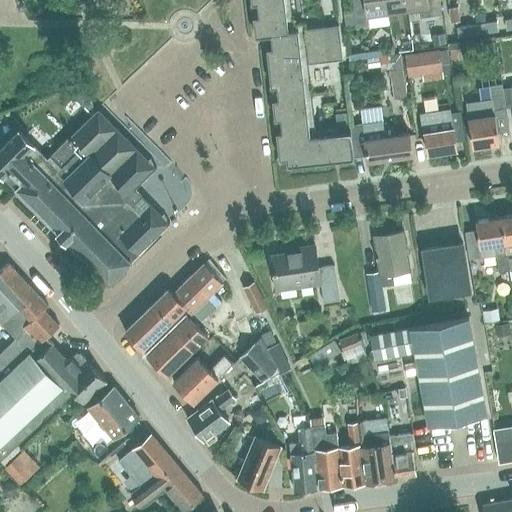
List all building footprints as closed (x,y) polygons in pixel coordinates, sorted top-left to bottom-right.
[(252,0),(252,1),(258,0),(260,13),(254,14),(257,34),(267,33),(272,85),(278,84),(279,97),(273,98),(276,118),(281,117),(283,130),(277,131),(280,158),(287,157),(288,164),(334,159),(339,158),(354,157),(351,130),(339,132),(311,135),(302,63),(328,60),(325,25),(289,29),(285,0),(252,0)] [(390,22),(386,0),(353,0),(357,24),(369,22),(370,24),(390,22)] [(408,7),(407,0),(386,0),(390,22),(392,21),(391,17),(401,16),(400,8),(408,7)] [(440,0),(407,0),(408,7),(419,6),(420,15),(442,12),(440,0)] [(458,6),(449,7),(451,21),(460,19),(458,6)] [(485,13),(476,14),(477,23),(486,22),(485,13)] [(486,22),(477,23),(478,33),(498,30),(497,20),(486,22)] [(477,23),(457,26),(458,36),(478,33),(477,23)] [(444,33),(434,35),(435,44),(446,42),(444,33)] [(412,38),(397,40),(399,51),(413,49),(412,38)] [(423,67),(441,65),(439,49),(407,54),(410,74),(424,71),(423,67)] [(407,95),(400,53),(380,56),(382,69),(390,67),(395,97),(407,95)] [(85,79),(65,87),(67,88),(92,113),(91,113),(92,114),(94,112),(93,111),(94,110),(95,110),(87,79),(85,79)] [(480,98),(481,102),(466,104),(473,145),(499,142),(494,108),(506,106),(503,82),(490,84),(492,96),(480,98)] [(124,196),(152,169),(156,165),(99,107),(95,111),(94,112),(92,114),(73,134),(72,133),(50,154),(62,167),(58,171),(50,178),(38,166),(22,182),(16,188),(109,282),(131,260),(132,260),(131,259),(170,221),(151,202),(139,214),(129,204),(113,204),(113,201),(113,196),(124,196)] [(440,128),(425,130),(428,152),(457,148),(455,140),(465,139),(460,110),(451,111),(438,113),(440,128)] [(395,125),(383,127),(382,119),(362,122),(368,162),(412,155),(408,131),(396,133),(395,125)] [(9,170),(22,182),(38,166),(50,178),(58,171),(17,129),(0,146),(0,172),(3,175),(9,170)] [(511,213),(501,215),(509,268),(509,269),(511,268),(511,213)] [(477,229),(465,231),(470,258),(496,254),(499,271),(509,269),(509,268),(501,215),(476,219),(477,229)] [(380,270),(367,272),(373,310),(385,308),(382,285),(412,280),(404,230),(374,235),(380,270)] [(463,241),(423,247),(431,295),(470,289),(463,241)] [(299,250),(271,254),(276,286),(298,283),(298,286),(320,282),(323,302),(339,299),(334,264),(318,266),(315,244),(299,246),(299,250)] [(47,336),(60,324),(44,307),(47,304),(9,262),(0,269),(0,321),(14,337),(0,350),(0,369),(4,374),(47,336)] [(191,311),(222,281),(204,263),(173,293),(168,288),(125,330),(142,348),(186,306),(191,311)] [(268,306),(255,280),(243,286),(256,312),(268,306)] [(497,309),(484,312),(485,321),(499,318),(497,309)] [(239,354),(263,330),(246,313),(222,337),(239,354)] [(188,315),(148,354),(167,374),(207,335),(188,315)] [(469,316),(369,333),(373,357),(414,350),(427,424),(487,413),(469,316)] [(508,322),(496,324),(497,332),(509,331),(508,322)] [(269,330),(261,334),(261,336),(267,346),(275,342),(269,330)] [(344,352),(362,346),(357,332),(339,339),(344,352)] [(46,400),(89,361),(78,350),(68,360),(47,336),(4,374),(0,378),(0,458),(55,409),(46,400)] [(240,356),(262,378),(277,365),(267,346),(261,336),(240,356)] [(335,338),(309,355),(316,366),(342,350),(335,338)] [(197,355),(173,379),(194,400),(233,362),(224,353),(209,367),(197,355)] [(83,401),(107,380),(89,361),(46,400),(55,409),(74,391),(83,401)] [(279,371),(254,386),(264,403),(289,389),(279,371)] [(139,415),(114,385),(89,406),(99,417),(95,420),(103,428),(106,425),(113,433),(102,443),(103,445),(139,415)] [(235,396),(228,386),(187,416),(201,437),(228,419),(219,407),(235,396)] [(261,406),(251,414),(255,420),(266,412),(261,406)] [(392,441),(391,434),(387,434),(387,430),(369,432),(368,419),(360,420),(365,481),(395,477),(395,476),(391,442),(392,441)] [(365,481),(360,420),(349,421),(351,444),(339,445),(343,483),(365,481)] [(83,422),(74,430),(88,447),(98,439),(83,422)] [(343,483),(339,445),(337,431),(324,432),(323,424),(310,426),(314,431),(319,486),(343,483)] [(511,424),(494,427),(499,461),(511,459),(511,424)] [(314,431),(310,426),(298,427),(299,441),(288,442),(293,489),(319,486),(314,431)] [(151,432),(119,459),(140,484),(131,492),(141,504),(165,486),(184,509),(203,494),(175,460),(151,432)] [(417,473),(412,432),(391,434),(392,441),(391,442),(395,476),(417,473)] [(263,487),(280,445),(256,435),(239,477),(263,487)] [(17,446),(1,458),(14,475),(30,463),(17,446)] [(5,482),(2,487),(2,492),(6,496),(12,496),(16,492),(16,486),(11,482),(5,482)] [(511,511),(511,497),(483,503),(484,511),(511,511)]
